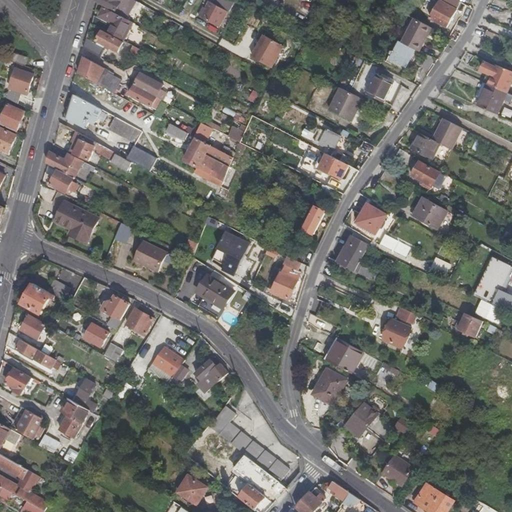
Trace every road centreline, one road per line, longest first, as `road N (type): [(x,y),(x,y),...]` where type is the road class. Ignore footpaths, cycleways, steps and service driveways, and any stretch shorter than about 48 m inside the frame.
road 1 (residential): [(305,449),(287,372),(310,270),(481,0)]
road 2 (residential): [(11,236),(155,299),(218,338),(305,449)]
road 3 (tertiary): [(79,0),(11,236)]
